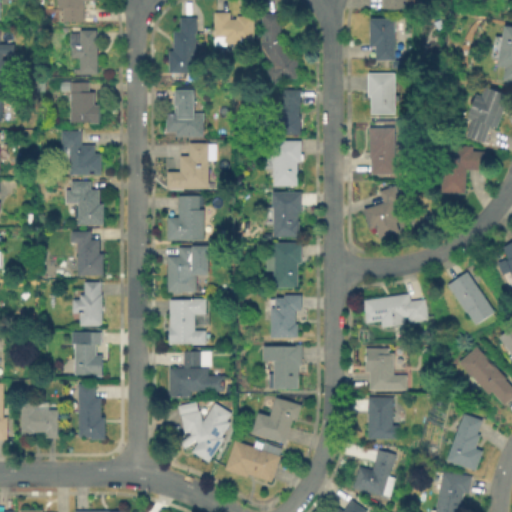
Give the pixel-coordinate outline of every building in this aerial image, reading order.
[(81,23),(61,24),(61,10),(56,10),(56,0),(92,0),(92,2),(81,3),(81,23)] [(403,0),(403,10),(381,10),(381,0),(403,0)] [(251,47),(222,47),(222,39),(211,39),(211,14),(227,14),(227,21),(234,21),(234,18),(251,18),(251,47)] [(279,81),(271,86),(263,72),(271,67),(257,46),(259,15),(279,16),(277,39),(287,58),(295,58),(295,81),(279,81)] [(166,75),(166,53),(171,53),(171,33),(177,33),(177,19),(193,19),(193,75),(166,75)] [(392,62),(373,62),(373,48),(366,48),(366,20),(392,20),(392,62)] [(511,85),(500,83),(502,69),(495,68),(501,27),(511,28),(511,85)] [(94,76),(77,76),(77,60),(68,60),(68,35),(78,35),(78,31),(93,31),(94,76)] [(5,71),(0,71),(0,42),(12,42),(12,52),(1,52),(1,57),(5,57),(5,71)] [(392,115),(368,115),(369,98),(364,98),(364,74),(393,74),(392,115)] [(96,125),(67,125),(68,95),(59,95),(59,84),(86,84),(86,94),(91,94),(91,107),(96,107),(96,125)] [(481,144),(463,137),(470,121),(464,119),(473,95),(479,98),(483,88),(507,97),(493,131),(487,129),(481,144)] [(200,138),(174,138),(174,134),(162,134),(162,117),(174,117),(174,109),(170,109),(170,92),(190,92),(190,114),(200,114),(200,138)] [(298,136),(273,136),(273,105),(280,105),(280,92),(298,92),(298,136)] [(392,176),(369,175),(369,157),(366,157),(366,128),(393,129),(392,176)] [(98,176),(66,176),(66,163),(54,163),(54,150),(58,150),(58,132),(78,132),(78,146),(91,146),(91,154),(98,154),(98,176)] [(294,187),(269,187),(269,171),(262,171),(262,159),(269,159),(269,141),(298,142),(298,162),(294,162),(294,187)] [(206,190),(164,190),(163,173),(176,173),(176,157),(186,156),(185,143),(205,143),(205,146),(212,145),(213,162),(205,163),(206,190)] [(462,194),(438,194),(440,146),(470,147),(470,152),(485,153),(484,170),(463,169),(462,194)] [(100,227),(73,226),(74,204),(62,204),(62,190),(67,190),(67,181),(89,182),(88,189),(96,189),(96,204),(100,204),(100,227)] [(379,243),(372,227),(366,230),(358,211),(381,202),(377,192),(395,185),(402,202),(390,207),(397,223),(393,224),(398,235),(379,243)] [(295,236),(269,236),(269,192),(298,192),(298,215),(295,215),(295,236)] [(201,241),(164,241),(164,218),(175,218),(175,196),(200,196),(201,241)] [(34,213),(34,223),(27,223),(26,213),(34,213)] [(101,276),(75,276),(75,244),(67,243),(68,231),(87,232),(87,239),(96,239),(96,254),(101,254),(101,276)] [(511,281),(509,273),(500,276),(495,264),(504,260),(499,247),(511,241),(511,281)] [(295,289),(271,289),(271,272),(263,272),(263,256),(271,256),(271,243),(298,243),(298,264),(295,264),(295,289)] [(193,293),(164,293),(164,256),(176,256),(176,247),(192,247),(192,250),(199,250),(199,259),(193,260),(193,293)] [(473,326),(445,286),(464,273),(492,312),(473,326)] [(100,327),(76,327),(76,315),(68,315),(68,300),(77,300),(77,291),(81,291),(81,282),(98,282),(98,295),(100,295),(100,327)] [(427,321),(378,329),(377,322),(363,325),(359,302),(406,294),(408,302),(423,299),(427,321)] [(295,339),(267,339),(267,309),(271,309),(271,299),(281,299),(281,295),(298,295),(298,311),(292,311),(292,324),(295,324),(295,339)] [(203,345),(166,345),(166,299),(203,299),(203,313),(192,313),(192,330),(203,330),(203,345)] [(511,362),(495,338),(511,326),(511,362)] [(99,377),(71,377),(71,331),(99,331),(99,345),(93,345),(93,355),(99,355),(99,377)] [(295,391),(266,392),(266,375),(271,374),(271,362),(260,362),(260,347),(298,347),(299,367),(295,367),(295,391)] [(511,396),(502,406),(490,392),(486,396),(456,364),(475,347),(504,378),(501,381),(511,392),(511,396)] [(404,391),(366,391),(366,374),(362,374),(362,349),(385,349),(385,353),(391,353),(391,376),(404,376),(404,391)] [(222,394),(188,393),(188,399),(165,398),(166,368),(180,368),(180,351),(208,351),(208,367),(204,367),(204,377),(222,377),(222,394)] [(102,441),(87,441),(87,437),(76,437),(76,384),(92,384),(92,399),(98,399),(98,418),(102,418),(102,441)] [(397,440),(365,440),(365,397),(389,397),(389,426),(397,426),(397,440)] [(282,445),(261,438),(264,427),(258,425),(261,413),(267,415),(273,398),(299,407),(295,421),(290,420),(282,445)] [(55,440),(43,440),(42,433),(31,433),(31,438),(18,438),(18,403),(46,403),(46,410),(55,410),(55,440)] [(188,436),(187,433),(181,434),(175,407),(193,403),(195,412),(197,412),(200,423),(213,403),(229,414),(224,421),(228,424),(219,437),(223,440),(206,465),(189,453),(195,444),(192,442),(182,450),(177,444),(188,436)] [(472,474),(443,463),(461,414),(479,420),(473,436),(478,437),(473,449),(480,452),(472,474)] [(269,484),(245,475),(243,480),(220,471),(232,441),(260,451),(262,445),(278,450),(275,458),(278,459),(269,484)] [(388,500),(350,489),(356,468),(369,471),(375,450),(393,455),(387,477),(394,479),(388,500)] [(432,511),(435,495),(429,494),(431,479),(439,480),(440,473),(469,478),(467,497),(458,496),(455,511),(432,511)] [(329,511),(333,507),(339,511),(341,511),(349,501),(364,511),(329,511)]
